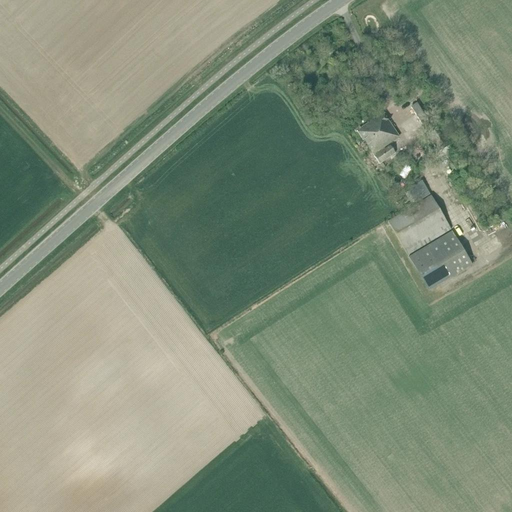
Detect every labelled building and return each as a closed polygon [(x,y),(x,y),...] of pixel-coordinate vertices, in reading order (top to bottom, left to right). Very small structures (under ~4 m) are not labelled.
[(382,113),(365,125),(384,150),(385,149),(384,148),(399,138),(382,113)] [(384,150),(365,125),(361,128),(358,125),(353,128),(356,132),(357,131),(374,154),(377,152),(379,154),(384,150)] [(438,128),(430,134),(439,146),(442,150),(448,146),(445,142),(447,140),(438,128)] [(390,146),(385,149),(384,150),(379,154),(375,157),(380,164),(395,153),(390,146)] [(416,204),(387,222),(408,255),(451,229),(431,195),(422,181),(408,190),(409,191),(405,193),(411,204),(415,202),(416,204)] [(452,231),(409,257),(429,291),(472,265),(452,231)]
